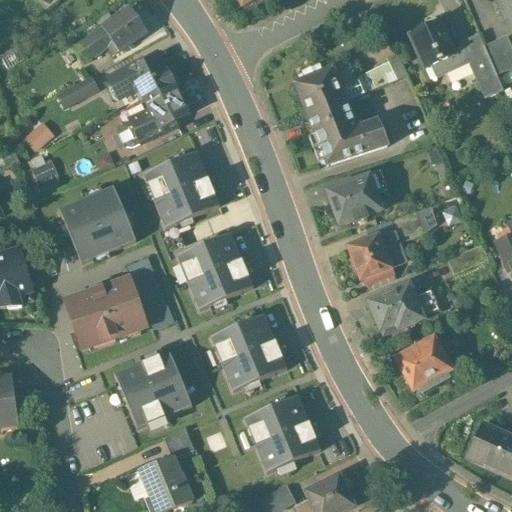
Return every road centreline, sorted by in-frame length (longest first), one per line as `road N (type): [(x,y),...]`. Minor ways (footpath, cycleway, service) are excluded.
road 1 (secondary): [(395,453),(335,368),(213,65)]
road 2 (residential): [(71,511),(44,343),(0,341)]
road 3 (residential): [(348,0),(213,65)]
road 4 (residential): [(395,453),(511,380)]
